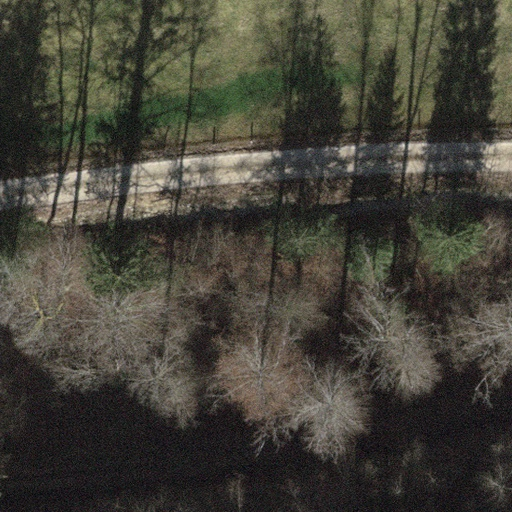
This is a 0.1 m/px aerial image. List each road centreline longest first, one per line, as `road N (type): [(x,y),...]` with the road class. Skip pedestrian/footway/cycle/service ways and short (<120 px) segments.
road 1 (track): [(511,402),(403,432),(184,465),(0,481)]
road 2 (track): [(511,160),(139,178),(0,195)]
